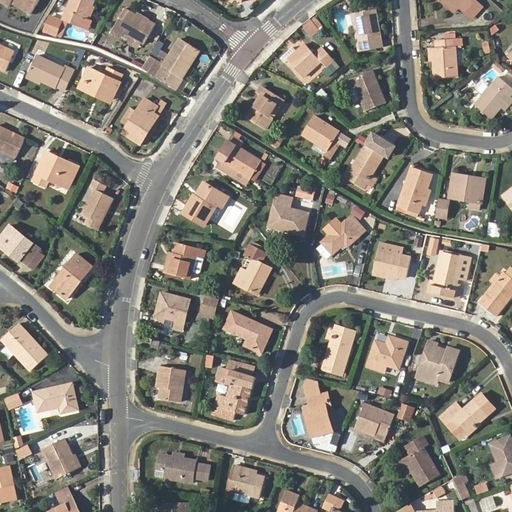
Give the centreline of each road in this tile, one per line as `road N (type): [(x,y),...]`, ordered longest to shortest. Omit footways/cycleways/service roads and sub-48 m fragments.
road 1 (residential): [(511,367),(476,327),(354,298),(325,301),(305,322),(267,452)]
road 2 (residential): [(406,0),(413,93),(424,126),(439,136),(511,140)]
road 3 (residential): [(121,362),(128,285),(161,182)]
road 4 (residential): [(161,182),(90,137),(0,96)]
road 5 (residential): [(161,182),(253,47)]
road 6 (residential): [(123,418),(267,452)]
road 7 (residential): [(7,279),(69,342),(105,363),(121,362)]
road 8 (residential): [(267,452),(348,473),(376,511)]
